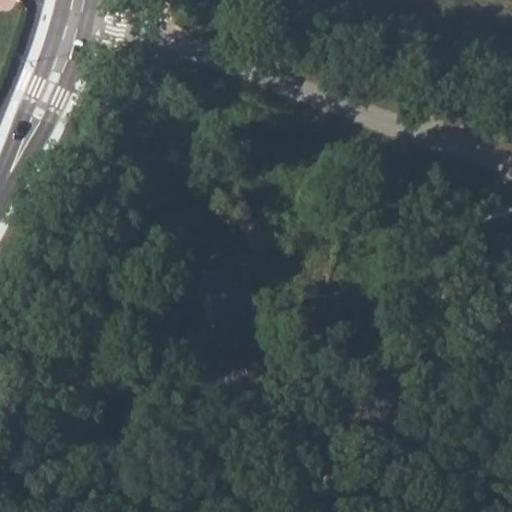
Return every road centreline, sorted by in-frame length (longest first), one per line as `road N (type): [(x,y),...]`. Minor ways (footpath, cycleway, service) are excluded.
road 1 (residential): [(67,11),(511,170)]
road 2 (secondary): [(67,11),(0,179)]
